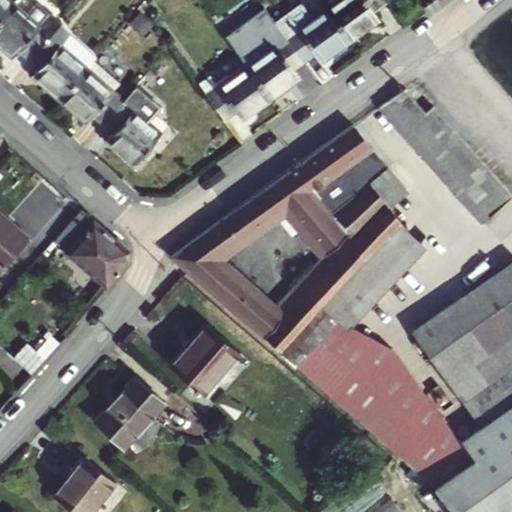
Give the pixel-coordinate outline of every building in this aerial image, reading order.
[(0,0),(0,19),(13,4),(8,0),(0,0)] [(383,0),(337,0),(326,8),(350,41),(379,20),(373,12),(386,3),(383,0)] [(20,51),(30,59),(60,26),(40,9),(31,19),(13,4),(0,19),(0,44),(14,57),(20,51)] [(299,4),(275,21),(305,62),(315,54),(321,62),(350,41),(326,8),(311,20),(299,4)] [(263,54),(249,64),(272,97),(300,77),(294,69),(305,62),(275,21),(273,17),(248,35),(263,54)] [(35,75),(61,98),(87,67),(95,58),(96,57),(69,34),(60,26),(30,59),(40,69),(35,75)] [(132,90),(95,58),(87,67),(61,98),(88,121),(94,115),(103,123),(132,90)] [(241,119),(272,97),(249,64),(207,94),(225,119),(235,111),(241,119)] [(160,106),(136,85),(132,90),(103,123),(114,133),(108,140),(136,164),(162,134),(147,120),(160,106)] [(395,124),(417,105),(404,91),(381,108),(380,108),(395,124)] [(427,117),(417,105),(395,124),(405,136),(413,130),(427,117)] [(427,117),(413,130),(423,141),(445,123),(434,111),(427,117)] [(445,123),(423,141),(433,153),(455,134),(445,123)] [(353,324),(424,247),(375,184),(389,173),(354,127),(172,257),(404,456),(450,424),(394,346),(353,324)] [(405,136),(488,229),(495,222),(485,211),(475,199),(464,187),(454,176),(444,164),(433,153),(423,141),(413,130),(405,136)] [(455,134),(433,153),(444,164),(465,146),(455,134)] [(465,146),(444,164),(454,176),(476,157),(465,146)] [(486,169),(476,157),(454,176),(464,187),(486,169)] [(486,169),(464,187),(475,199),(497,180),(486,169)] [(497,180),(475,199),(485,211),(507,192),(497,180)] [(511,197),(507,192),(485,211),(495,222),(511,208),(511,197)] [(53,242),(104,288),(125,264),(126,251),(81,211),(53,242)] [(0,214),(0,272),(29,240),(0,214)] [(511,263),(414,332),(463,402),(511,367),(511,263)] [(209,322),(171,363),(204,393),(242,352),(209,322)] [(23,340),(10,354),(29,371),(41,357),(23,340)] [(494,446),(511,471),(511,367),(463,402),(494,446)] [(136,377),(96,420),(126,447),(165,404),(136,377)] [(404,456),(449,495),(482,459),(457,434),(450,424),(404,456)] [(511,511),(511,471),(494,446),(482,459),(449,495),(460,511),(511,511)] [(84,455),(51,490),(75,511),(88,511),(115,483),(84,455)] [(407,511),(399,500),(383,511),(407,511)]
